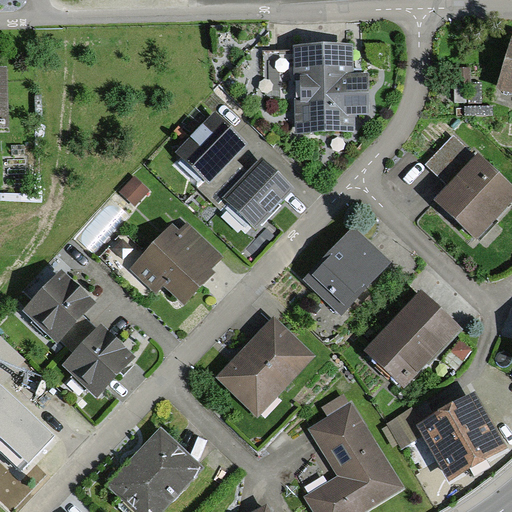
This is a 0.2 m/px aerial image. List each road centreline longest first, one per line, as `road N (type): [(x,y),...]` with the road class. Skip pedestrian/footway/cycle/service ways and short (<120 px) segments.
road 1 (residential): [(43,511),(357,180)]
road 2 (residential): [(417,7),(0,21)]
road 3 (residential): [(357,180),(403,112),(420,60),(417,7)]
road 4 (residential): [(357,180),(490,308)]
road 5 (unknown): [(166,382),(273,483)]
